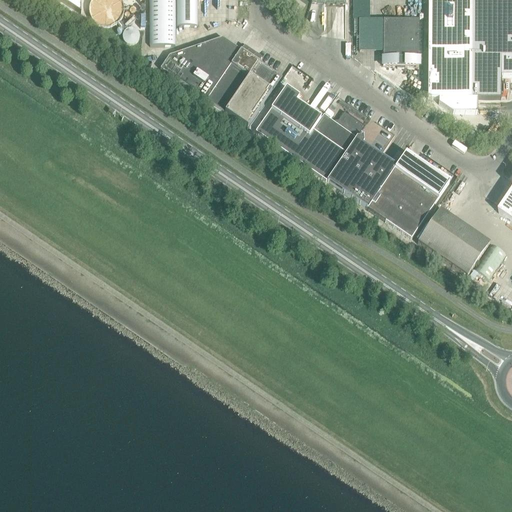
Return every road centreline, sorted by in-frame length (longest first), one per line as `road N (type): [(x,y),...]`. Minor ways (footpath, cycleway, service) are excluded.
road 1 (primary): [(511,357),(418,304),(0,19)]
road 2 (primary): [(0,28),(413,308),(499,378)]
road 3 (unclassified): [(436,511),(0,215)]
road 4 (unclassified): [(511,141),(493,166),(479,168),(269,29),(258,0)]
